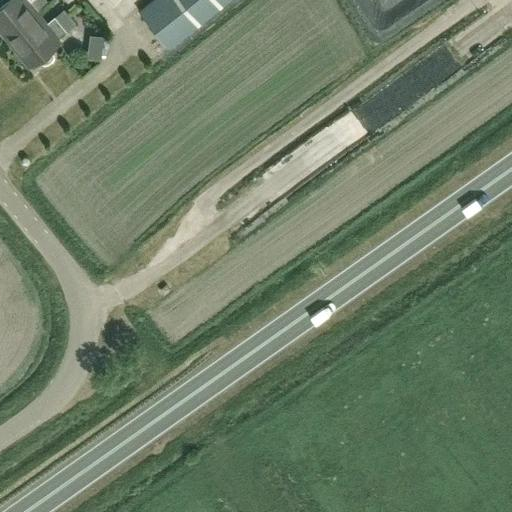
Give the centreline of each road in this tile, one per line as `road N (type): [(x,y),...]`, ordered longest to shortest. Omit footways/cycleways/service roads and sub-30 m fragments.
road 1 (trunk): [(28,511),(511,170)]
road 2 (unclassified): [(0,438),(75,377),(87,328),(81,291),(55,245),(0,179)]
